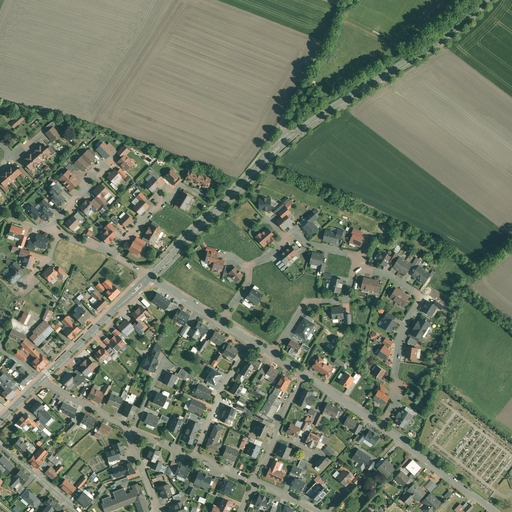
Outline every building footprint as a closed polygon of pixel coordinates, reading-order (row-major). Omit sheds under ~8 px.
[(20,115),(13,122),(16,125),(23,119),(20,115)] [(52,122),(45,128),(48,131),(53,127),(53,128),(55,126),(52,122)] [(48,131),(46,133),(53,141),(59,135),(53,128),(53,127),(48,131)] [(107,146),(103,143),(97,148),(103,154),(102,155),(106,158),(115,149),(109,144),(107,146)] [(43,144),(39,147),(37,148),(45,157),(50,153),(50,152),(47,149),(43,144)] [(129,151),(123,146),(117,152),(122,157),(125,155),(129,151)] [(37,148),(36,149),(33,153),(40,161),(45,157),(37,148)] [(88,151),(87,151),(81,157),(89,164),(95,158),(93,156),(88,151)] [(33,153),(29,156),(29,155),(28,156),(35,165),(40,161),(33,153)] [(125,155),(122,157),(118,162),(126,170),(128,167),(131,167),(132,166),(132,164),(129,161),(130,160),(125,155)] [(28,156),(27,158),(23,161),(27,166),(30,170),(31,169),(35,165),(28,156)] [(89,164),(81,157),(75,163),(80,168),(82,170),(89,164)] [(73,166),(70,163),(65,168),(68,170),(70,172),(74,168),(73,166)] [(18,170),(13,165),(10,168),(9,168),(8,169),(15,178),(20,173),(18,170)] [(30,170),(27,166),(25,168),(30,174),(33,172),(31,169),(30,170)] [(26,175),(20,168),(18,170),(20,173),(23,177),(26,175)] [(15,178),(8,169),(3,174),(10,182),(15,178)] [(127,175),(120,169),(117,172),(121,176),(121,177),(123,179),(127,175)] [(68,170),(59,179),(71,190),(79,182),(75,178),(75,177),(73,175),(72,175),(70,172),(68,170)] [(117,172),(115,170),(108,177),(114,184),(121,177),(121,176),(117,172)] [(160,177),(154,170),(150,174),(153,177),(157,180),(160,177)] [(178,177),(171,170),(164,176),(168,180),(169,180),(172,183),(178,177)] [(211,179),(188,171),(185,180),(207,188),(211,179)] [(10,182),(3,174),(1,175),(2,175),(0,176),(0,180),(2,184),(5,187),(5,186),(10,182)] [(157,180),(153,177),(145,185),(152,191),(160,183),(157,180)] [(181,180),(178,177),(172,183),(176,186),(181,180)] [(57,188),(55,190),(57,191),(59,193),(64,188),(58,182),(54,185),(57,188)] [(5,187),(2,184),(0,185),(0,186),(6,193),(8,190),(5,186),(5,187)] [(108,191),(101,184),(98,187),(96,189),(97,189),(93,192),(97,196),(96,197),(103,203),(105,200),(102,197),(108,191)] [(57,191),(50,198),(58,206),(65,199),(59,193),(57,191)] [(146,197),(141,192),(136,197),(140,201),(142,199),(144,200),(146,197)] [(186,194),(182,192),(179,197),(189,203),(192,197),(186,194)] [(103,203),(96,197),(94,199),(100,206),(103,203)] [(189,203),(179,197),(175,204),(178,206),(184,209),(189,203)] [(267,198),(263,199),(260,200),(260,209),(264,209),(264,210),(268,210),(268,209),(271,209),(271,208),(271,204),(271,199),(267,199),(267,198)] [(44,199),(39,204),(43,208),(45,206),(47,209),(51,205),(44,199)] [(100,206),(94,199),(90,203),(97,209),(100,206)] [(140,201),(133,208),(140,214),(148,206),(143,201),(144,200),(142,199),(140,201)] [(87,200),(85,202),(83,203),(84,203),(80,207),(83,211),(83,212),(85,214),(86,214),(92,209),(94,211),(97,209),(90,203),(87,200)] [(273,209),(276,213),(278,211),(285,206),(281,202),(276,207),(273,209)] [(38,213),(39,212),(33,205),(26,212),(35,220),(40,215),(38,213)] [(39,212),(38,213),(40,215),(41,215),(41,216),(44,220),(45,220),(46,220),(53,214),(47,209),(45,206),(43,208),(39,212)] [(285,206),(278,211),(282,216),(282,217),(285,214),(287,215),(291,212),(285,206)] [(312,211),(306,217),(309,222),(311,221),(312,222),(317,217),(312,211)] [(84,218),(78,212),(73,216),(78,222),(80,220),(81,221),(84,218)] [(132,219),(127,214),(126,214),(121,219),(119,221),(120,222),(123,224),(125,226),(132,219)] [(282,217),(277,221),(280,224),(279,224),(281,226),(284,229),(292,222),(287,215),(285,214),(282,217)] [(119,221),(114,215),(110,218),(117,225),(120,222),(119,221)] [(73,216),(66,223),(72,230),(79,223),(78,222),(73,216)] [(309,222),(303,227),(304,229),(306,231),(310,236),(318,229),(312,222),(311,221),(309,222)] [(116,229),(110,222),(106,226),(109,229),(110,227),(114,231),(116,229)] [(158,227),(156,228),(151,225),(149,229),(148,229),(147,230),(157,236),(161,230),(159,229),(158,227)] [(22,229),(12,226),(9,234),(20,238),(22,229)] [(109,229),(104,233),(103,233),(101,235),(101,236),(101,237),(107,244),(110,241),(111,241),(113,238),(116,235),(113,232),(114,231),(110,227),(109,229)] [(268,229),(262,234),(261,233),(256,237),(264,246),(270,240),(271,242),(276,238),(268,229)] [(157,236),(147,230),(146,232),(147,232),(144,237),(149,239),(150,241),(152,241),(154,242),(157,236)] [(338,233),(326,230),(324,240),(336,243),(337,238),(338,233)] [(361,236),(354,233),(354,234),(350,242),(360,246),(362,242),(361,241),(361,240),(363,237),(361,236)] [(48,239),(40,236),(39,237),(37,238),(36,238),(34,243),(34,245),(35,245),(38,246),(39,247),(41,248),(42,247),(44,248),(45,244),(47,243),(48,239)] [(142,240),(137,237),(134,242),(136,242),(135,243),(142,247),(145,241),(142,240)] [(34,243),(29,241),(27,247),(34,249),(35,245),(34,245),(34,243)] [(142,247),(135,243),(136,242),(134,242),(134,241),(129,249),(137,254),(142,247)] [(291,246),(287,250),(286,249),(285,250),(292,258),(298,253),(291,246)] [(30,251),(21,248),(19,255),(21,256),(25,257),(25,255),(28,256),(30,251)] [(292,258),(285,250),(283,252),(284,253),(280,256),(286,264),(292,258)] [(214,253),(208,251),(206,257),(205,258),(204,261),(206,262),(207,264),(209,264),(210,264),(214,264),(213,267),(214,269),(216,270),(218,272),(220,271),(221,271),(224,261),(216,259),(216,257),(216,256),(216,253),(214,253)] [(397,255),(393,252),(390,257),(391,257),(389,260),(392,262),(396,256),(397,255)] [(324,256),(313,253),(310,263),(319,265),(322,266),(322,263),(324,256)] [(388,253),(381,255),(377,261),(385,266),(389,260),(391,257),(390,257),(388,256),(388,253)] [(28,256),(25,255),(25,257),(23,263),(22,265),(31,268),(32,264),(34,263),(34,262),(33,260),(34,258),(28,256)] [(392,262),(391,265),(393,267),(399,258),(396,256),(392,262)] [(393,267),(397,270),(399,271),(406,261),(400,257),(399,258),(393,267)] [(419,259),(416,257),(412,265),(409,268),(412,270),(414,267),(419,259)] [(406,261),(399,271),(401,272),(405,275),(409,268),(412,265),(406,261)] [(15,262),(10,266),(13,269),(17,272),(21,268),(15,262)] [(322,263),(322,266),(319,265),(318,271),(325,273),(327,264),(322,263)] [(232,270),(225,266),(223,275),(225,276),(228,273),(232,270)] [(417,268),(413,275),(416,278),(417,277),(419,278),(418,279),(424,270),(418,266),(417,268)] [(51,267),(43,274),(50,281),(57,274),(58,273),(56,272),(51,267)] [(60,267),(56,272),(58,273),(57,274),(61,279),(66,274),(60,267)] [(232,270),(228,273),(236,281),(242,275),(235,267),(232,270)] [(13,269),(5,277),(12,284),(20,276),(17,272),(13,269)] [(424,270),(418,279),(421,281),(420,282),(424,284),(428,277),(430,274),(424,271),(425,270),(424,270)] [(343,280),(333,278),(330,290),(340,293),(343,280)] [(372,280),(364,278),(363,282),(362,287),(365,288),(365,289),(369,290),(372,280)] [(113,285),(107,279),(102,283),(109,290),(105,293),(112,300),(120,292),(113,285)] [(379,281),(372,280),(369,290),(373,291),(374,289),(376,290),(377,290),(378,286),(379,281)] [(105,289),(99,283),(96,286),(102,292),(105,289)] [(253,288),(252,288),(246,298),(258,305),(264,296),(257,291),(253,288)] [(402,293),(396,289),(394,292),(391,296),(391,297),(394,298),(393,299),(397,302),(402,293)] [(102,297),(95,290),(91,294),(98,301),(94,305),(99,312),(108,303),(102,297)] [(409,297),(402,293),(397,302),(400,304),(401,303),(404,304),(406,301),(409,297)] [(170,302),(163,297),(158,305),(165,309),(170,302)] [(252,305),(245,301),(242,304),(249,309),(252,305)] [(170,302),(165,309),(170,311),(171,310),(174,304),(170,302)] [(180,308),(174,304),(171,310),(175,312),(174,314),(175,315),(178,309),(179,310),(180,308)] [(147,312),(141,306),(132,315),(138,321),(132,326),(133,326),(140,334),(147,327),(143,322),(150,315),(147,312)] [(82,307),(73,315),(81,323),(90,315),(82,307)] [(343,308),(332,309),(333,318),(344,317),(343,308)] [(58,309),(52,318),(56,321),(59,317),(59,316),(62,311),(58,309)] [(179,310),(178,309),(175,315),(173,318),(184,325),(189,316),(179,310)] [(45,321),(39,327),(42,329),(47,334),(53,329),(48,324),(49,322),(54,312),(52,311),(45,322),(45,321)] [(27,325),(31,314),(24,312),(20,322),(27,325)] [(396,317),(388,312),(384,318),(386,320),(388,317),(393,320),(396,317)] [(431,319),(422,314),(420,317),(421,318),(429,323),(431,319)] [(73,323),(67,316),(62,321),(68,328),(64,332),(71,339),(80,330),(73,323)] [(386,320),(382,327),(391,332),(393,329),(394,329),(395,327),(395,326),(397,323),(393,320),(388,317),(386,320)] [(421,318),(417,324),(428,331),(430,328),(429,327),(431,324),(429,323),(421,318)] [(126,320),(119,327),(125,334),(133,326),(132,326),(129,322),(126,320)] [(310,334),(315,326),(303,320),(299,327),(310,334)] [(202,324),(199,322),(193,329),(193,330),(199,333),(198,334),(199,334),(203,336),(208,328),(202,324)] [(186,324),(181,331),(184,333),(182,336),(185,337),(187,334),(187,332),(188,333),(191,328),(188,326),(186,324)] [(428,331),(417,324),(415,327),(412,333),(419,338),(421,339),(423,336),(424,337),(428,331)] [(294,335),(305,342),(310,334),(299,327),(298,327),(294,335)] [(193,329),(191,328),(188,333),(188,334),(196,339),(199,334),(198,334),(199,333),(193,330),(193,329)] [(26,336),(12,329),(9,336),(23,343),(26,336)] [(38,330),(31,338),(37,344),(41,341),(45,345),(47,342),(44,338),(45,337),(38,330)] [(224,338),(215,332),(210,339),(219,345),(224,338)] [(419,338),(412,333),(411,332),(408,336),(411,337),(417,341),(419,338)] [(117,336),(109,343),(116,351),(125,343),(117,336)] [(417,341),(411,337),(408,341),(408,344),(413,344),(416,346),(418,342),(417,341)] [(393,343),(386,338),(383,343),(386,344),(390,347),(393,343)] [(204,339),(197,350),(201,352),(207,342),(204,339)] [(301,346),(291,340),(287,347),(297,353),(301,347),(301,346)] [(31,344),(24,350),(28,354),(30,353),(34,348),(31,344)] [(232,346),(229,344),(223,353),(233,359),(238,350),(232,346)] [(386,344),(378,355),(386,360),(388,356),(388,355),(390,351),(388,350),(390,347),(386,344)] [(155,345),(150,356),(156,359),(160,350),(155,345)] [(417,348),(407,347),(406,357),(416,359),(417,348)] [(40,355),(34,348),(30,353),(36,359),(32,363),(39,371),(42,368),(43,368),(45,366),(45,365),(48,362),(41,354),(40,355)] [(103,348),(100,350),(97,353),(95,356),(101,362),(109,355),(106,351),(103,348)] [(116,354),(110,348),(106,351),(109,355),(112,358),(116,354)] [(26,357),(18,351),(15,355),(24,360),(26,357)] [(158,360),(148,356),(143,368),(153,372),(158,360)] [(323,360),(319,357),(314,365),(318,367),(316,369),(324,374),(323,376),(327,379),(333,369),(332,369),(333,368),(334,368),(335,368),(334,367),(330,364),(329,365),(328,366),(322,362),(323,360)] [(88,358),(85,361),(84,361),(83,362),(91,371),(96,366),(93,363),(88,358)] [(260,363),(251,358),(246,366),(245,365),(240,373),(244,375),(247,377),(250,371),(247,369),(249,366),(256,370),(257,369),(260,363)] [(14,360),(8,367),(13,370),(18,363),(14,360)] [(261,361),(260,363),(257,369),(260,371),(263,367),(265,363),(261,361)] [(91,371),(83,362),(82,364),(78,367),(79,368),(83,372),(85,375),(87,375),(91,371)] [(279,372),(270,366),(268,370),(266,373),(270,376),(268,380),(272,382),(271,382),(272,383),(274,379),(275,379),(279,372)] [(386,372),(378,366),(373,374),(377,377),(381,379),(386,372)] [(25,371),(21,367),(17,370),(22,375),(25,371)] [(268,370),(263,367),(260,371),(259,372),(265,376),(266,373),(268,370)] [(212,370),(206,379),(215,384),(221,375),(217,372),(212,370)] [(17,382),(6,371),(4,373),(13,383),(14,384),(17,382)] [(22,375),(20,376),(18,375),(16,377),(23,385),(32,377),(26,371),(25,371),(22,375)] [(259,372),(256,377),(256,378),(261,381),(265,376),(259,372)] [(339,382),(348,388),(355,378),(346,372),(339,382)] [(13,383),(4,373),(0,378),(0,384),(6,390),(10,387),(13,383)] [(74,378),(69,373),(61,380),(67,387),(74,381),(75,379),(74,378)] [(174,387),(178,378),(166,373),(162,382),(174,387)] [(78,374),(74,378),(75,379),(74,381),(78,385),(85,378),(80,375),(78,374)] [(290,381),(283,377),(275,389),(280,392),(281,391),(282,391),(283,390),(284,391),(287,387),(290,381)] [(381,379),(377,377),(375,380),(380,384),(383,385),(385,382),(381,379)] [(243,387),(236,383),(230,391),(237,396),(243,387)] [(203,386),(199,384),(194,394),(208,400),(212,391),(203,387),(203,386)] [(380,384),(376,390),(379,392),(379,391),(383,393),(386,388),(383,385),(380,384)] [(6,390),(2,394),(8,400),(16,393),(10,387),(6,390)] [(104,394),(93,388),(88,397),(99,402),(104,394)] [(268,395),(257,389),(256,391),(266,398),(268,395)] [(275,389),(272,394),(277,397),(280,392),(275,389)] [(312,393),(305,390),(304,393),(302,392),(301,396),(302,396),(301,398),(312,402),(315,397),(311,395),(312,393)] [(383,393),(379,391),(379,392),(374,398),(382,404),(386,403),(389,397),(383,393)] [(163,408),(167,397),(156,393),(152,403),(163,408)] [(122,399),(111,394),(107,404),(112,406),(112,405),(119,407),(122,399)] [(272,394),(261,412),(258,411),(256,414),(264,419),(268,421),(270,418),(271,419),(271,418),(282,401),(277,397),(272,394),(272,395),(272,394)] [(312,402),(301,398),(300,402),(298,401),(297,404),(305,407),(307,404),(311,405),(312,402)] [(205,405),(192,399),(188,408),(201,414),(205,405)] [(38,401),(36,404),(35,403),(33,405),(34,406),(31,409),(36,415),(43,409),(44,407),(38,401)] [(77,410),(63,403),(60,409),(64,411),(63,412),(73,417),(77,410)] [(137,407),(128,403),(123,415),(132,419),(137,407)] [(338,409),(328,404),(324,412),(334,417),(335,416),(338,409)] [(235,410),(226,406),(227,406),(225,411),(222,416),(232,420),(235,410)] [(43,409),(36,415),(40,419),(45,423),(51,417),(43,409)] [(403,409),(395,422),(405,428),(413,416),(403,409)] [(198,416),(190,413),(188,419),(195,422),(198,416)] [(25,414),(17,422),(23,428),(27,424),(33,429),(36,426),(37,425),(35,423),(31,419),(30,420),(25,414)] [(92,417),(85,414),(81,422),(87,425),(87,427),(91,429),(96,419),(92,417)] [(156,427),(159,419),(147,414),(144,422),(156,427)] [(264,419),(255,414),(253,417),(262,422),(264,419)] [(178,419),(174,417),(168,430),(178,434),(182,423),(183,421),(178,419)] [(358,422),(348,417),(344,424),(354,429),(357,423),(358,422)] [(40,419),(38,421),(37,421),(45,428),(47,425),(45,423),(40,419)] [(309,423),(304,420),(301,428),(301,429),(305,431),(308,424),(309,423)] [(45,428),(37,421),(35,423),(37,425),(36,426),(41,431),(43,429),(45,428)] [(70,425),(65,431),(68,434),(77,425),(74,422),(70,425)] [(111,428),(102,423),(98,430),(107,435),(111,428)] [(269,427),(260,423),(255,434),(264,438),(269,427)] [(357,423),(354,429),(352,432),(357,434),(358,431),(359,432),(360,429),(361,430),(363,426),(357,423)] [(301,428),(291,424),(290,427),(289,428),(287,432),(297,437),(301,429),(301,428)] [(198,428),(189,425),(185,435),(187,436),(185,441),(184,441),(191,444),(194,438),(198,428)] [(215,426),(207,446),(218,451),(221,444),(220,445),(217,444),(223,429),(215,426)] [(373,433),(370,431),(366,436),(365,438),(375,445),(380,437),(376,435),(377,435),(373,432),(373,433)] [(317,435),(311,432),(307,441),(310,443),(309,445),(312,447),(314,444),(317,446),(322,436),(318,434),(317,435)] [(362,433),(357,439),(361,443),(365,438),(366,436),(363,433),(362,433)] [(22,442),(19,439),(12,446),(16,449),(17,448),(21,452),(21,453),(26,448),(27,447),(25,444),(23,442),(22,442)] [(121,442),(113,445),(115,450),(107,453),(109,461),(117,458),(118,460),(120,459),(121,459),(119,454),(125,453),(121,442)] [(260,447),(251,443),(246,454),(247,454),(250,455),(250,456),(256,458),(260,447)] [(292,448),(283,444),(280,451),(278,450),(276,455),(287,459),(288,459),(287,459),(291,448),(292,449),(292,448)] [(239,451),(227,446),(226,447),(227,447),(225,451),(222,456),(227,458),(235,461),(234,461),(235,461),(239,451)] [(334,452),(328,446),(324,450),(330,456),(334,452)] [(41,447),(29,461),(32,464),(31,464),(34,466),(34,465),(37,468),(42,462),(40,459),(46,452),(41,447)] [(159,452),(151,449),(147,459),(154,462),(155,462),(156,460),(159,452)] [(364,453),(359,450),(353,458),(360,463),(357,467),(362,471),(370,459),(363,454),(364,453)] [(3,456),(0,458),(0,468),(3,471),(6,473),(5,474),(6,474),(14,467),(3,456)] [(59,461),(55,457),(51,461),(56,465),(59,461)] [(325,459),(322,457),(319,461),(318,460),(315,463),(322,469),(330,461),(327,458),(325,459)] [(117,458),(109,461),(108,461),(110,467),(122,461),(120,459),(118,460),(117,458)] [(310,463),(301,459),(298,467),(302,469),(306,470),(310,463)] [(162,463),(156,460),(155,462),(154,462),(151,468),(159,471),(162,463)] [(281,463),(274,460),(271,468),(276,470),(276,469),(278,469),(281,463)] [(392,465),(389,463),(386,460),(379,467),(385,473),(384,474),(388,477),(396,469),(392,465)] [(48,464),(45,461),(39,467),(42,471),(48,464)] [(412,461),(405,469),(412,474),(414,477),(417,473),(421,469),(412,461)] [(130,463),(123,466),(120,467),(121,471),(122,470),(123,473),(125,472),(126,475),(134,472),(130,463)] [(55,470),(50,467),(45,473),(53,479),(58,473),(63,467),(60,464),(55,470)] [(189,469),(179,465),(175,474),(180,476),(181,476),(185,478),(189,469)] [(371,470),(370,471),(373,474),(378,468),(375,465),(371,470)] [(296,468),(293,467),(291,472),(299,475),(301,471),(296,469),(296,468)] [(276,470),(271,468),(269,472),(267,477),(274,480),(275,478),(277,479),(276,480),(281,482),(283,477),(284,474),(276,470)] [(29,478),(21,470),(15,477),(10,483),(14,486),(19,481),(23,484),(29,478)] [(348,474),(345,470),(337,478),(346,486),(354,477),(349,472),(348,474)] [(409,479),(402,472),(395,478),(403,486),(409,479)] [(208,476),(204,474),(203,475),(198,473),(194,483),(207,488),(208,487),(211,478),(208,477),(208,476)] [(363,478),(358,475),(353,481),(357,485),(363,478)] [(321,485),(324,481),(318,476),(315,480),(321,485)] [(84,477),(76,486),(77,486),(79,489),(79,488),(87,479),(84,477)] [(303,480),(299,478),(298,480),(294,478),(291,486),(297,489),(301,491),(305,483),(302,481),(303,480)] [(63,488),(68,482),(65,479),(60,485),(63,488)] [(235,485),(224,480),(220,490),(224,492),(231,495),(235,485)] [(75,488),(68,482),(63,488),(70,494),(75,488)] [(317,482),(310,488),(314,492),(318,488),(320,485),(317,482)] [(140,489),(138,483),(132,486),(133,489),(130,491),(131,493),(126,495),(115,499),(108,502),(111,510),(135,501),(139,511),(149,511),(144,498),(141,489),(140,489)] [(434,483),(428,489),(431,491),(436,485),(434,483)] [(26,489),(20,484),(16,490),(21,495),(26,489)] [(168,484),(159,487),(163,499),(172,495),(168,484)] [(425,493),(415,484),(408,492),(413,496),(418,501),(425,493)] [(196,490),(189,487),(186,493),(193,496),(196,490)] [(123,488),(112,492),(115,499),(126,495),(123,488)] [(318,488),(314,492),(311,495),(318,501),(321,498),(322,498),(325,494),(318,488)] [(92,496),(85,490),(83,492),(92,500),(93,499),(91,497),(92,496)] [(448,499),(453,494),(450,490),(445,496),(448,499)] [(37,498),(29,491),(24,497),(22,500),(26,503),(28,500),(32,504),(35,500),(37,498)] [(83,492),(77,499),(82,504),(82,505),(85,508),(90,502),(92,500),(83,492)] [(408,492),(402,498),(409,504),(412,501),(410,499),(413,496),(408,492)] [(272,500),(259,494),(255,505),(267,510),(269,505),(272,500)] [(430,494),(424,501),(428,506),(425,509),(427,511),(431,511),(440,503),(430,494)] [(50,498),(45,504),(47,507),(42,511),(50,511),(52,511),(57,505),(50,498)] [(223,499),(219,509),(214,506),(211,511),(228,511),(229,510),(232,503),(223,499)] [(176,506),(168,510),(169,511),(185,511),(181,502),(175,504),(176,506)]
